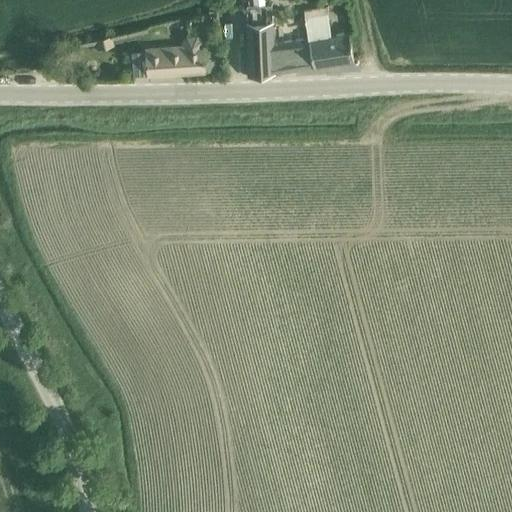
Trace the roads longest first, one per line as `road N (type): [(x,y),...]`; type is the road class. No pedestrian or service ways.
road 1 (tertiary): [(511,85),(0,93)]
road 2 (tertiary): [(85,511),(81,469),(0,294)]
